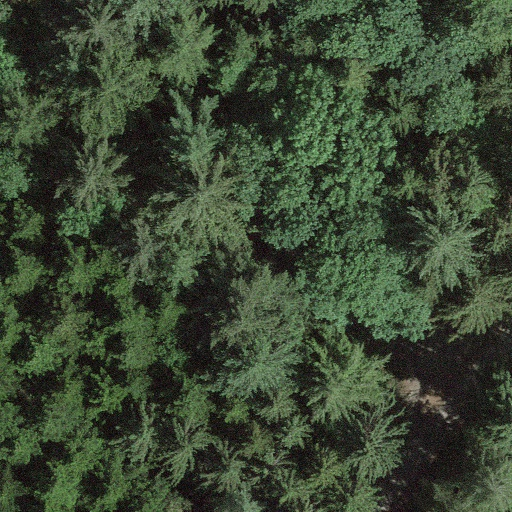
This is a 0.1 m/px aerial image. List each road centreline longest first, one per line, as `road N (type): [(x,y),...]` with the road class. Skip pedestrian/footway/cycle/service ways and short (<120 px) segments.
road 1 (track): [(0,35),(425,403)]
road 2 (unclassified): [(338,511),(511,292)]
